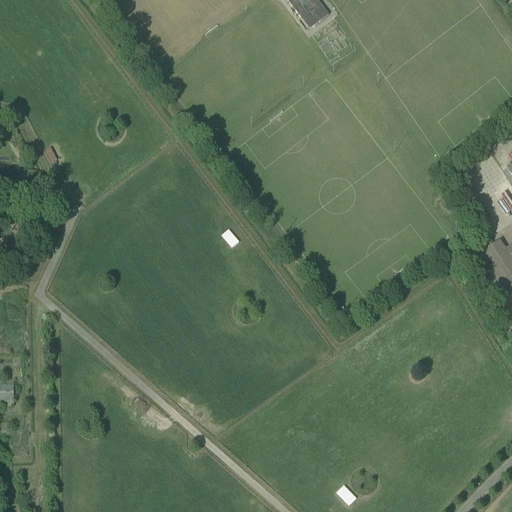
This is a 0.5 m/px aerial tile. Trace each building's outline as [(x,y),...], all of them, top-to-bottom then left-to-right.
[(285,0),(309,31),(328,16),(316,0),(285,0)] [(44,151),(50,164),(57,161),(51,148),(44,151)] [(34,174),(25,173),(23,184),(32,185),(34,174)] [(474,195),(489,185),(481,173),(466,183),(474,195)] [(471,202),(490,235),(501,229),(498,224),(509,218),(493,189),(471,202)] [(229,229),(220,236),(232,250),(241,243),(229,229)] [(483,253),(485,256),(487,260),(477,266),(470,271),(500,318),(511,336),(511,247),(505,250),(504,249),(500,242),(483,253)] [(0,382),(0,407),(13,408),(13,383),(0,382)]
